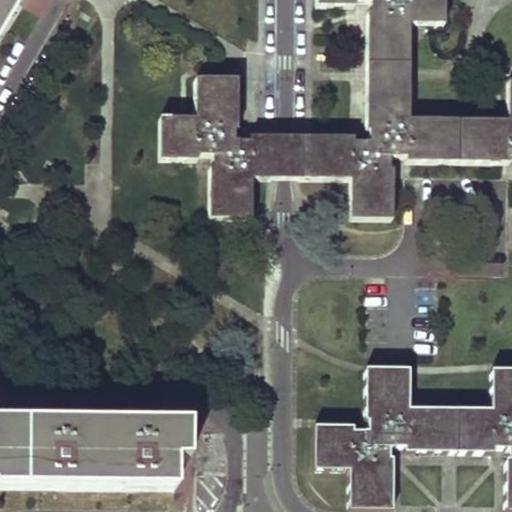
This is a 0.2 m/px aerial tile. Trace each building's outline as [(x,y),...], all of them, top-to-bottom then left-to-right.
[(0,0),(0,490),(171,492),(173,463),(183,462),(184,427),(0,423),(0,30),(17,0),(0,0)] [(511,84),(505,85),(505,124),(404,123),(405,74),(405,28),(440,28),(440,0),(312,0),(313,9),(351,10),(351,5),(366,5),(366,16),(363,16),(362,74),(362,134),(364,134),(364,145),(348,145),(348,140),(292,139),(291,183),(346,183),(346,222),(388,222),(389,171),(384,171),(385,161),(402,161),(402,166),(506,167),(506,162),(511,162),(511,84)] [(248,182),(271,182),(271,139),(245,139),(245,144),(230,144),(230,132),(233,132),(234,81),(191,81),(190,121),(157,121),(156,163),(193,163),(193,159),(209,159),(209,171),(206,171),(206,221),(247,222),(248,182)] [(271,139),(271,182),(282,182),(291,183),(292,139),(283,139),(271,139)] [(511,511),(511,375),(488,375),(487,414),(403,413),(404,374),(361,374),(361,423),(363,423),(363,436),(348,435),(348,431),(311,431),(310,472),(346,472),(346,511),(386,511),(387,462),(383,462),(383,451),(401,451),(401,455),(490,456),(490,452),(506,452),(505,463),(502,463),(501,511),(511,511)]
